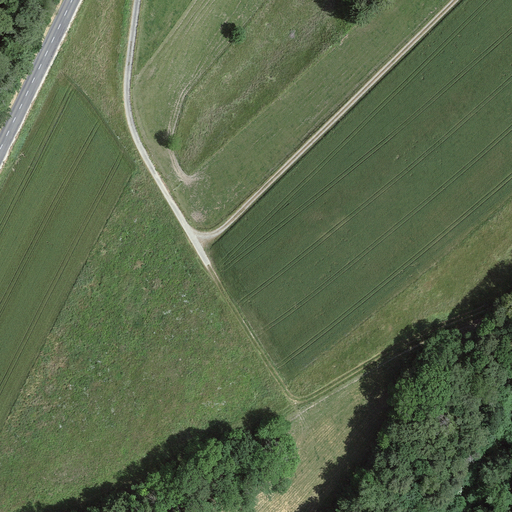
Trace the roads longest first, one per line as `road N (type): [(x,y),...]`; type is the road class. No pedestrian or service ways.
road 1 (track): [(197,243),(287,395),(303,399),(438,326),(505,307)]
road 2 (track): [(134,0),(125,112),(197,243)]
road 3 (tertiary): [(72,0),(0,151)]
